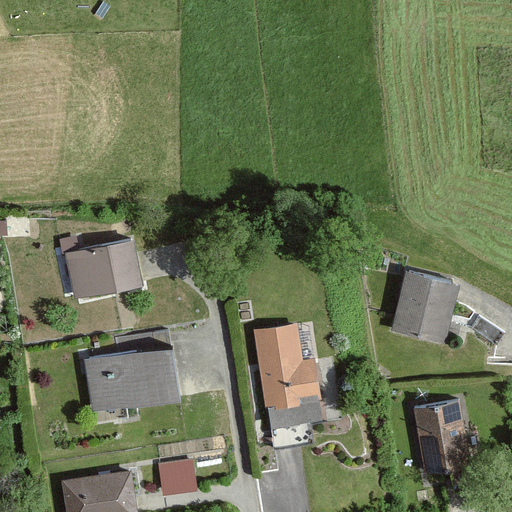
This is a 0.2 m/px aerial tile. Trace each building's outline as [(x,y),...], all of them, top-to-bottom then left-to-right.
[(151,286),(142,241),(70,255),(78,299),(151,286)] [(451,345),(468,287),(412,272),(396,330),(451,345)] [(307,364),(302,326),(257,332),(268,411),(274,410),(277,428),(272,429),(275,448),(314,443),(312,426),(346,422),(338,359),(307,364)] [(188,402),(181,351),(89,363),(95,413),(188,402)] [(475,465),(469,404),(421,409),(428,470),(475,465)] [(200,490),(196,462),(161,467),(165,495),(200,490)] [(142,511),(137,473),(66,483),(70,511),(142,511)]
